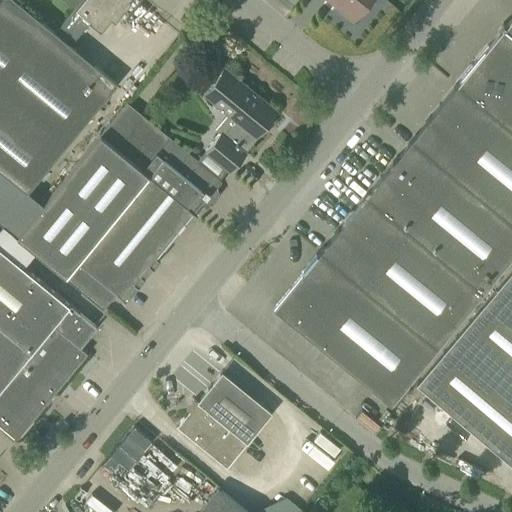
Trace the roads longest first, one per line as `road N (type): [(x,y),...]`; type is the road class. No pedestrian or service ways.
road 1 (unclassified): [(220,284),(422,452),(511,500)]
road 2 (residential): [(23,511),(220,284)]
road 3 (unclassified): [(220,284),(304,177),(359,74)]
